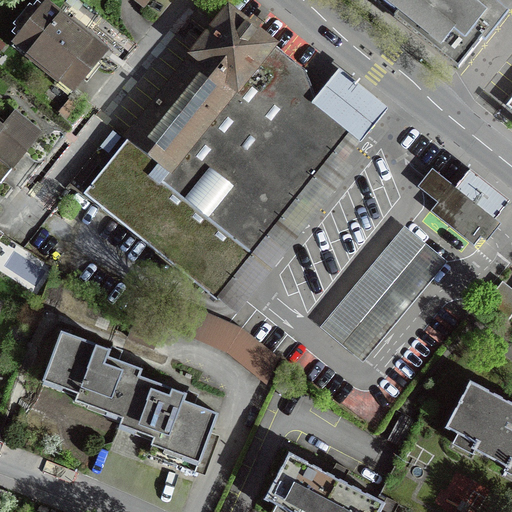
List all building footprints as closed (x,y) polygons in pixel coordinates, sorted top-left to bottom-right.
[(373,0),(376,2),(459,68),(482,39),(485,42),(509,12),(493,0),(373,0)] [(81,31),(45,3),(15,40),(29,52),(28,54),(59,80),(61,77),(75,89),(105,52),(81,32),(81,31)] [(127,139),(169,172),(271,45),(249,26),(229,10),(126,138),(127,139)] [(290,59),(271,45),(169,172),(127,139),(84,193),(217,300),(351,133),(317,105),(303,70),(290,59)] [(345,70),(317,105),(351,133),(366,145),(395,110),(345,70)] [(70,100),(60,112),(67,117),(76,105),(70,100)] [(6,123),(0,130),(0,182),(39,134),(14,112),(5,123),(6,123)] [(510,201),(470,169),(456,188),(495,219),(510,201)] [(452,184),(430,212),(474,246),(495,219),(456,188),(452,184)] [(321,327),(363,362),(446,262),(405,227),(321,327)] [(176,301),(167,324),(228,350),(264,379),(275,356),(241,329),(176,301)] [(152,347),(161,324),(139,314),(129,338),(152,347)] [(75,401),(123,418),(141,370),(122,363),(107,357),(110,350),(61,332),(43,381),(78,394),(75,401)] [(141,370),(120,425),(153,438),(151,445),(199,463),(217,414),(183,401),(186,394),(165,387),(139,377),(141,370)] [(470,381),(446,427),(474,442),(471,448),(490,458),(510,469),(511,464),(511,403),(470,381)] [(424,423),(455,439),(458,434),(446,427),(422,413),(417,422),(404,447),(377,499),(384,503),(379,511),(394,511),(398,505),(385,498),(424,423)] [(417,422),(402,414),(389,439),(404,447),(417,422)] [(378,511),(384,503),(289,453),(265,499),(289,511),(378,511)] [(336,463),(330,475),(343,481),(349,470),(336,463)]
